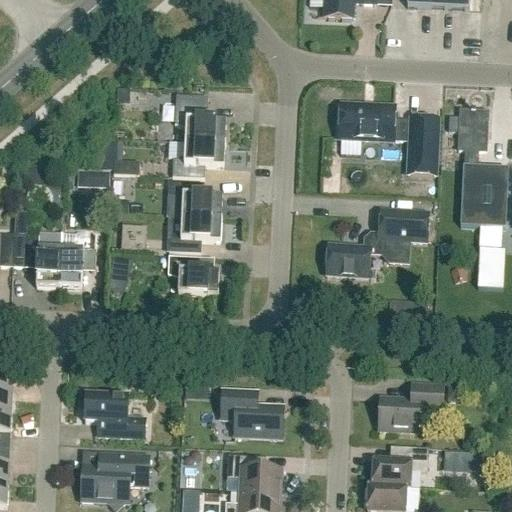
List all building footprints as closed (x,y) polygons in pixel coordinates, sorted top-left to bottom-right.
[(376,10),(376,0),(324,0),(324,22),(353,23),(354,9),(376,10)] [(481,15),(481,0),(407,0),(407,11),(481,15)] [(185,147),(225,149),(226,126),(207,126),(208,102),(176,100),(175,129),(186,133),(185,147)] [(410,131),(394,130),(395,112),(341,110),(339,144),(342,144),(361,145),(394,146),(394,145),(410,146),(408,179),(436,180),(439,125),(411,123),(410,131)] [(486,156),(488,117),(460,115),(460,122),(449,122),(449,136),(459,136),(459,155),(466,155),(465,171),(464,171),(461,231),(479,232),(478,253),(480,253),(478,293),(503,294),(505,254),(501,254),(502,233),(506,233),(509,173),(477,172),(478,156),(486,156)] [(361,145),(342,144),(341,159),(360,160),(361,145)] [(224,172),(225,149),(185,147),(185,162),(173,164),(172,182),(205,183),(205,171),(224,172)] [(113,179),(139,180),(140,167),(114,166),(113,179)] [(168,203),(167,222),(171,222),(182,222),(222,224),(223,202),(204,201),(205,188),(168,187),(168,203)] [(125,216),(125,206),(113,206),(113,216),(125,216)] [(329,250),(327,281),(369,284),(370,259),(381,260),(388,269),(409,270),(410,247),(427,248),(429,218),(409,217),(381,215),(379,239),(372,238),(365,244),(364,252),(329,250)] [(36,292),(59,293),(61,238),(62,238),(39,237),(39,241),(28,241),(28,217),(15,216),(14,240),(13,272),(37,273),(36,292)] [(202,246),(221,247),(222,224),(182,222),(171,222),(169,257),(201,259),(202,246)] [(61,238),(59,293),(82,294),(83,275),(95,276),(97,240),(61,238)] [(14,240),(0,239),(0,271),(13,272),(14,240)] [(122,243),(121,256),(145,257),(146,245),(122,243)] [(218,301),(219,278),(200,277),(201,263),(169,261),(168,280),(179,284),(178,299),(218,301)] [(451,274),(455,287),(467,283),(463,270),(451,274)] [(111,284),(110,295),(123,300),(126,290),(111,284)] [(414,322),(426,322),(427,308),(415,308),(414,322)] [(466,390),(448,389),(448,406),(466,406),(466,390)] [(442,420),(444,391),(412,390),(411,404),(381,403),(379,436),(423,438),(424,419),(442,420)] [(0,415),(12,416),(13,394),(0,393),(0,415)] [(282,444),(284,411),(257,410),(258,397),(223,395),(221,425),(235,425),(235,442),(282,444)] [(145,443),(146,423),(127,422),(128,402),(104,401),(104,397),(87,396),(82,400),(82,415),(86,415),(85,427),(103,428),(103,441),(145,443)] [(0,437),(11,438),(12,416),(0,415),(0,437)] [(406,492),(410,493),(411,475),(428,476),(429,453),(398,451),(397,465),(374,464),(373,490),(406,492)] [(148,492),(150,462),(104,459),(103,471),(83,470),(81,506),(99,507),(103,504),(110,511),(121,511),(125,509),(129,509),(130,491),(148,492)] [(240,496),(280,498),(281,474),(255,473),(255,462),(257,462),(257,461),(228,460),(227,484),(241,484),(240,496)] [(0,489),(8,490),(9,468),(0,467),(0,489)] [(0,511),(5,511),(6,511),(8,490),(0,489),(0,511)] [(373,490),(369,490),(367,511),(405,511),(406,492),(373,490)] [(417,511),(419,493),(410,493),(406,492),(405,511),(417,511)] [(279,511),(280,498),(240,496),(240,509),(226,508),(225,511),(279,511)]
